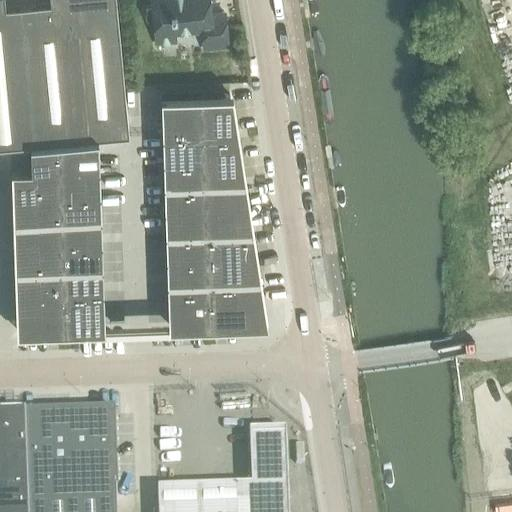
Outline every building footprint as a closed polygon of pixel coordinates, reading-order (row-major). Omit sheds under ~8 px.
[(4,0),(0,0),(0,144),(30,142),(57,140),(97,136),(128,133),(116,0),(50,0),(51,2),(5,7),(4,0)] [(203,50),(227,48),(224,13),(211,15),(209,0),(152,0),(153,2),(149,3),(145,6),(145,10),(145,13),(147,17),(151,19),(153,19),(155,42),(173,41),(172,30),(200,27),(203,50)] [(230,92),(161,95),(161,99),(162,132),(201,131),(235,130),(230,96),(230,92)] [(234,130),(201,131),(202,156),(203,180),(242,179),(234,130)] [(201,131),(162,132),(163,157),(202,156),(201,131)] [(97,136),(57,140),(58,166),(98,165),(97,136)] [(57,140),(30,142),(31,166),(58,166),(57,140)] [(202,156),(163,157),(164,181),(203,180),(202,156)] [(98,165),(58,166),(59,192),(99,191),(98,165)] [(31,166),(11,167),(12,194),(59,192),(58,166),(31,166)] [(242,179),(203,180),(204,204),(205,229),(250,227),(243,179),(242,179)] [(203,180),(164,181),(164,205),(204,204),(203,180)] [(99,191),(59,192),(60,216),(100,215),(99,191)] [(59,192),(12,194),(13,218),(60,216),(59,192)] [(204,204),(164,205),(165,230),(205,229),(204,204)] [(100,215),(60,216),(61,240),(101,239),(100,215)] [(60,216),(13,218),(13,241),(61,240),(60,216)] [(250,227),(205,229),(206,253),(206,278),(219,278),(258,276),(250,227)] [(205,229),(165,230),(166,254),(206,253),(205,229)] [(101,239),(61,240),(62,265),(102,264),(101,239)] [(61,240),(13,241),(14,267),(62,265),(61,240)] [(206,253),(166,254),(167,279),(206,278),(206,253)] [(102,264),(62,265),(62,289),(103,288),(102,264)] [(62,265),(14,267),(15,291),(62,289),(62,265)] [(219,278),(206,278),(207,304),(208,323),(236,322),(261,299),(258,276),(219,278)] [(206,278),(167,279),(169,325),(208,323),(207,304),(206,278)] [(103,288),(62,289),(64,328),(104,327),(103,288)] [(62,289),(15,291),(16,330),(64,328),(62,289)] [(24,416),(23,416),(26,502),(26,511),(116,511),(113,415),(24,418),(24,416)] [(0,511),(26,511),(26,502),(23,416),(0,417),(0,511)] [(287,511),(284,435),(248,436),(250,491),(157,494),(157,511),(287,511)]
